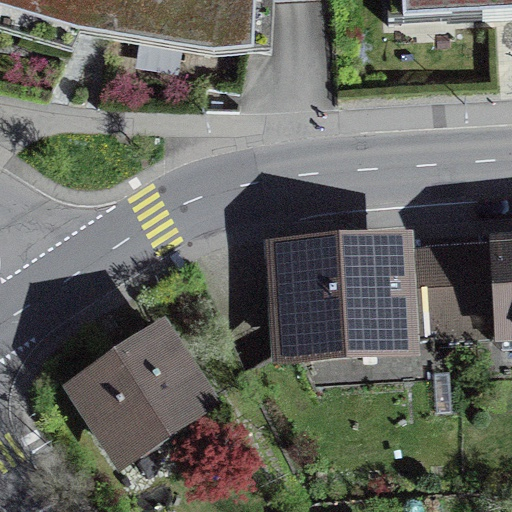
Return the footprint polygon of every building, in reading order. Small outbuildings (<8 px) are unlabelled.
[(0,0),(0,32),(73,53),(100,0),(115,0),(111,28),(215,46),(249,52),(259,0),(0,0)] [(511,0),(386,0),(388,27),(396,26),(393,0),(445,0),(447,22),(511,18),(511,0)] [(511,249),(445,253),(450,338),(477,336),(479,372),(511,370),(511,249)] [(450,338),(445,253),(377,257),(285,262),(286,284),(290,347),(450,338)] [(117,366),(78,392),(123,460),(206,405),(155,329),(128,348),(133,356),(117,366)]
